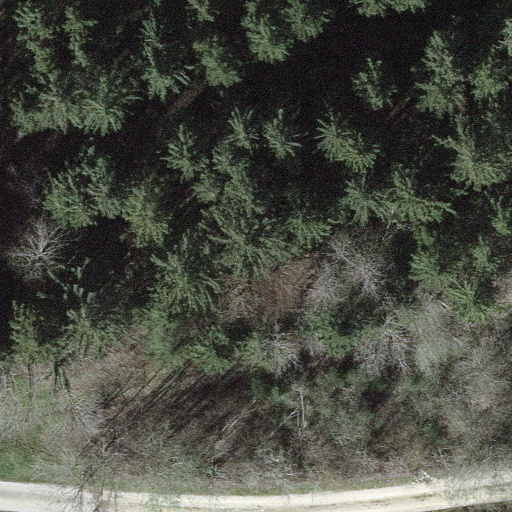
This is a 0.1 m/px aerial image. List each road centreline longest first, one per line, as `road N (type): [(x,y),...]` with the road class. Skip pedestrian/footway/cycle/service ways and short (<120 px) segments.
road 1 (track): [(328,511),(511,489)]
road 2 (track): [(0,499),(141,511)]
